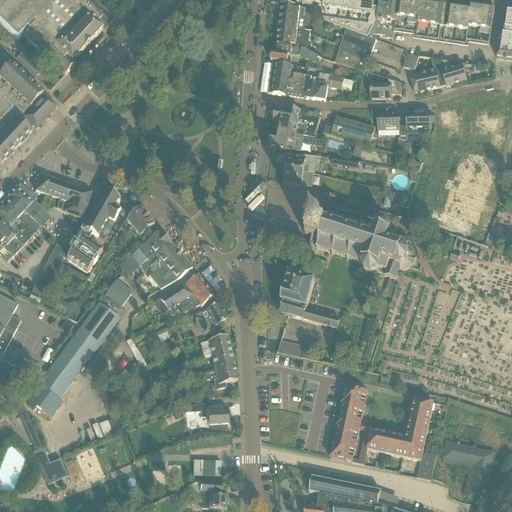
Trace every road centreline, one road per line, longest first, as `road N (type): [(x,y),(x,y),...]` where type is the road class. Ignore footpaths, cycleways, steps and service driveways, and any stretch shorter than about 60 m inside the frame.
road 1 (residential): [(246,96),(305,108),(412,106),(511,84)]
road 2 (residential): [(248,511),(242,293)]
road 3 (residential): [(51,137),(80,163),(148,186),(217,258)]
road 4 (tertiary): [(177,0),(51,137)]
road 5 (residential): [(241,250),(246,96)]
